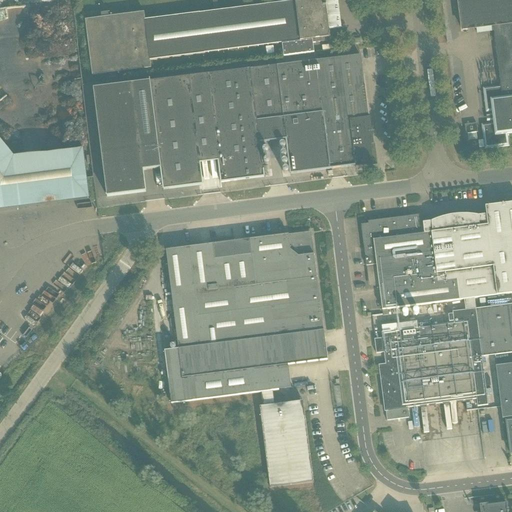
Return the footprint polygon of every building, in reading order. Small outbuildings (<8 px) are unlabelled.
[(281,44),(312,40),(315,40),(315,43),(328,41),(328,38),(330,38),(329,30),(325,0),(304,0),(305,0),(199,15),(199,14),(144,21),(143,13),(108,17),(107,13),(100,14),(100,18),(84,20),(92,76),(107,74),(108,79),(116,78),(115,73),(151,69),(150,61),(157,60),(157,59),(160,59),(160,60),(169,58),(172,57),(172,58),(181,57),(181,56),(184,56),(184,57),(193,55),(196,54),(196,55),(205,54),(205,53),(281,43),(281,44)] [(338,0),(325,0),(329,30),(342,28),(338,0)] [(511,0),(458,0),(462,31),(493,27),(501,86),(483,88),(486,113),(492,112),(493,123),(481,125),(484,149),(509,146),(508,134),(511,133),(511,0)] [(314,53),(312,40),(281,44),(283,57),(314,53)] [(93,89),(107,197),(146,192),(143,171),(161,169),(163,190),(202,185),(200,164),(218,161),(221,183),(264,177),(263,168),(260,142),(286,139),(290,174),(330,169),(355,166),(355,168),(373,166),(372,146),(374,145),(370,118),(368,118),(360,56),(316,61),(207,75),(160,81),(150,82),(150,80),(149,80),(150,82),(93,89)] [(477,138),(477,124),(466,124),(466,138),(477,138)] [(14,158),(0,139),(0,210),(89,199),(83,149),(14,158)] [(511,293),(511,203),(485,207),(486,215),(477,216),(471,215),(465,215),(459,215),(454,216),(448,217),(442,218),(436,220),(431,222),(427,223),(427,221),(426,219),(423,217),(421,217),(420,217),(417,217),(417,216),(371,221),(371,224),(361,225),(365,257),(375,256),(382,310),(511,293)] [(276,367),(327,361),(311,237),(309,237),(307,235),(307,233),(166,251),(179,350),(165,351),(171,404),(261,393),(272,391),(279,391),(276,367)] [(511,305),(453,313),(453,315),(447,315),(448,322),(454,321),(454,325),(382,333),(383,339),(374,340),(376,354),(385,353),(387,370),(380,371),(385,411),(386,411),(387,421),(409,418),(408,408),(477,399),(477,407),(488,406),(487,396),(482,357),(511,353),(511,305)] [(511,364),(496,367),(500,403),(502,419),(508,418),(508,422),(506,422),(511,455),(511,364)] [(270,488),(313,482),(304,410),(303,402),(274,405),(272,391),(261,393),(263,407),(260,407),(270,488)]
